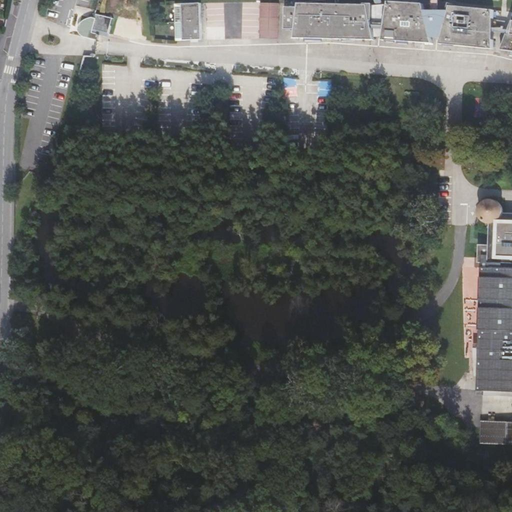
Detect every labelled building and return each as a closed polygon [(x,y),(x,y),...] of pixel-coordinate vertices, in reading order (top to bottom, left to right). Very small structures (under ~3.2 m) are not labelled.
[(331,4),(301,3),(300,7),(287,7),(286,29),(298,30),(297,38),(361,39),(379,37),(378,31),(388,31),(387,41),(437,44),(435,38),(445,38),(444,44),(497,49),(497,34),(498,29),(498,14),(498,10),(457,6),(456,6),(452,12),(441,11),(433,11),(429,11),(427,4),(398,3),(398,1),(393,1),(393,2),(392,2),(392,7),(385,7),(383,7),(377,6),(377,5),(373,5),(372,1),(332,3),(331,4)] [(279,38),(279,2),(261,2),(261,38),(279,38)] [(202,3),(183,4),(185,41),(204,40),(202,3)] [(116,20),(98,16),(95,30),(113,35),(116,20)] [(476,116),(489,117),(490,98),(476,98),(476,116)] [(511,211),(504,210),(502,206),(500,203),(497,201),(493,199),(490,199),(487,200),(483,201),(481,204),(479,207),(478,210),(478,213),(480,218),(481,221),(484,222),(487,224),(490,225),(489,254),(491,255),(491,267),(487,266),(483,359),(484,359),(483,385),(511,385),(511,211)]
